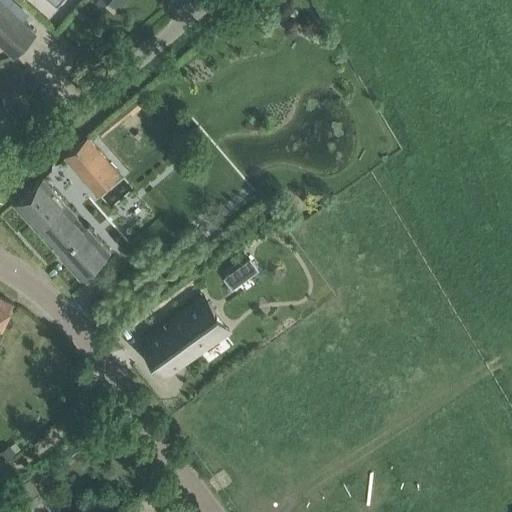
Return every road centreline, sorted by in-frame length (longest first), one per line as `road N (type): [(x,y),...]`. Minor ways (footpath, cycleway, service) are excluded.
road 1 (unclassified): [(212,511),(76,322),(0,270)]
road 2 (unclassified): [(0,187),(211,0)]
